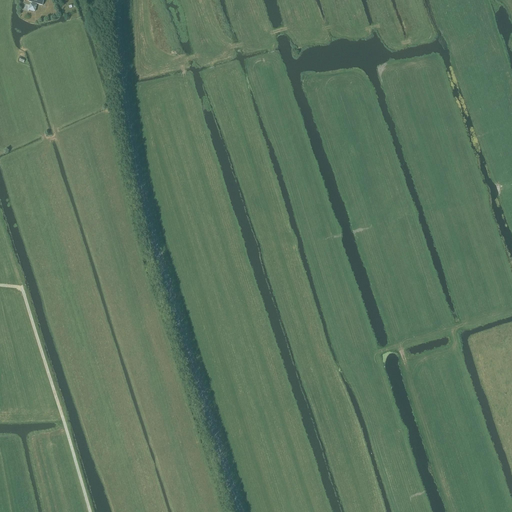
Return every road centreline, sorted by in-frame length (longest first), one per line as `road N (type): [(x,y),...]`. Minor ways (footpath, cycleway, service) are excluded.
road 1 (primary): [(240,511),(140,184),(117,0)]
road 2 (track): [(0,285),(21,287),(90,511)]
